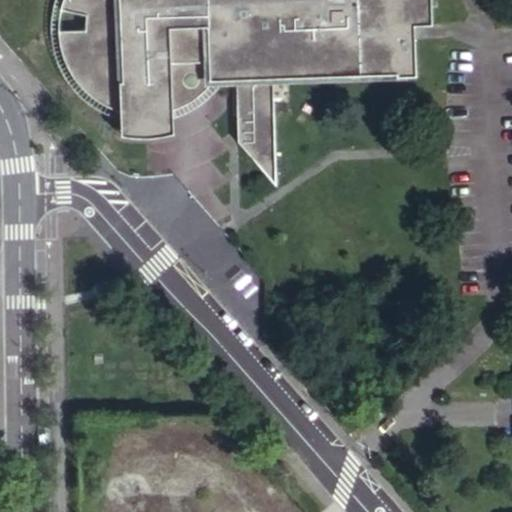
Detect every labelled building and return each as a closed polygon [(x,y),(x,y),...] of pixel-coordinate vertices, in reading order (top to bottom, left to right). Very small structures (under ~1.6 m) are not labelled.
[(169,136),(176,133),(175,111),(172,65),(212,65),(208,0),(68,0),(67,5),(64,17),(64,23),(63,35),(64,41),(66,53),(68,58),(73,69),(79,80),(87,89),(95,97),(106,104),(111,106),(122,111),(123,135),(131,137),(138,138),(146,138),(154,138),(161,137),(169,136)] [(208,0),(212,65),(213,83),(241,82),(277,81),(362,78),(362,71),(360,0),(208,0)] [(431,0),(360,0),(362,71),(397,70),(397,80),(417,79),(415,29),(433,28),(431,0)] [(213,83),(212,65),(172,65),(175,111),(180,109),(186,107),(191,104),(196,101),(201,98),(206,94),(210,90),(213,83)] [(277,81),(241,82),(243,145),(281,188),(277,81)]
